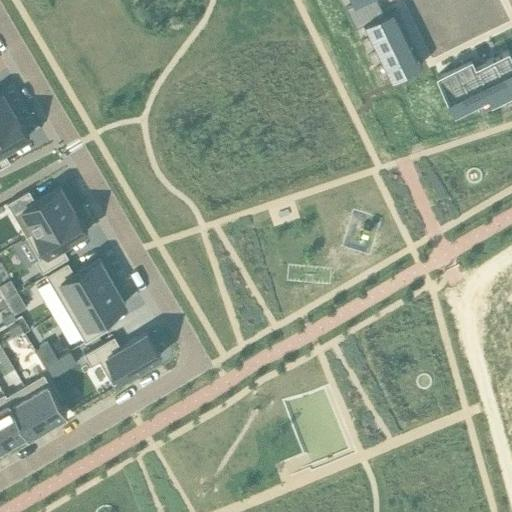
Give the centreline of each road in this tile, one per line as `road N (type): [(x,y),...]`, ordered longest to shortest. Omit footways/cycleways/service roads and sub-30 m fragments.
road 1 (residential): [(0,482),(200,368),(0,22)]
road 2 (residential): [(507,469),(453,284),(511,251)]
